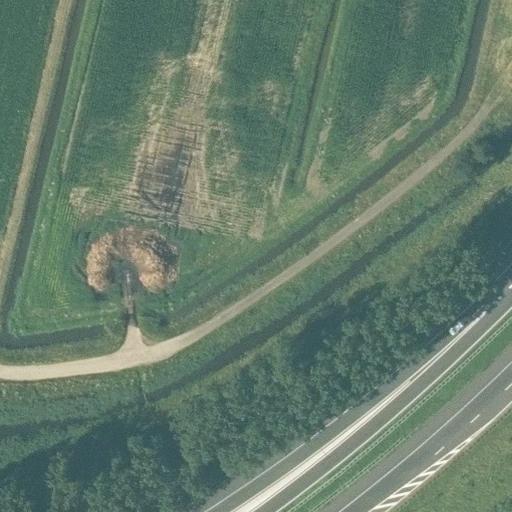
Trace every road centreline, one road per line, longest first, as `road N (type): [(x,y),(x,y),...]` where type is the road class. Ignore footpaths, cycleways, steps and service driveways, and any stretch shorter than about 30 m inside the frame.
road 1 (unclassified): [(476,118),(275,289),(179,346),(137,363),(0,373)]
road 2 (motorway): [(498,298),(218,511)]
road 3 (motorway): [(498,298),(474,333),(266,511)]
road 4 (motorway): [(511,380),(350,511)]
